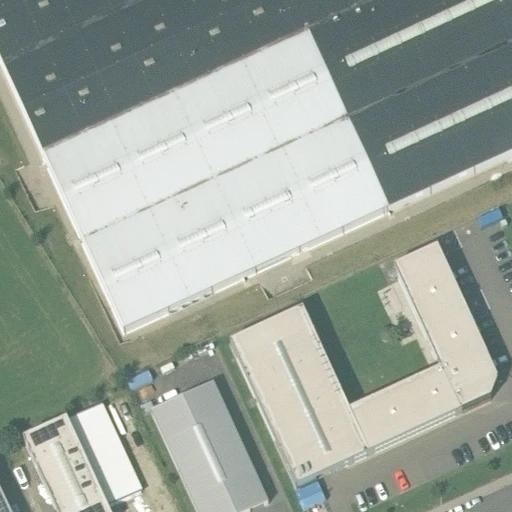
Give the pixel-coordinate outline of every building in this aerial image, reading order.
[(511,0),(0,0),(0,51),(49,156),(311,34),(394,214),(511,158),(511,0)] [(311,34),(49,156),(126,338),(394,214),(311,34)] [(502,385),(443,254),(395,275),(440,375),(351,415),(306,315),(224,352),(289,497),(326,481),(492,407),(497,395),(502,385)] [(270,511),(216,393),(160,417),(203,511),(270,511)] [(67,424),(106,511),(140,495),(100,408),(67,424)] [(67,424),(66,422),(23,442),(54,511),(106,511),(67,424)] [(0,511),(13,511),(0,484),(0,511)]
